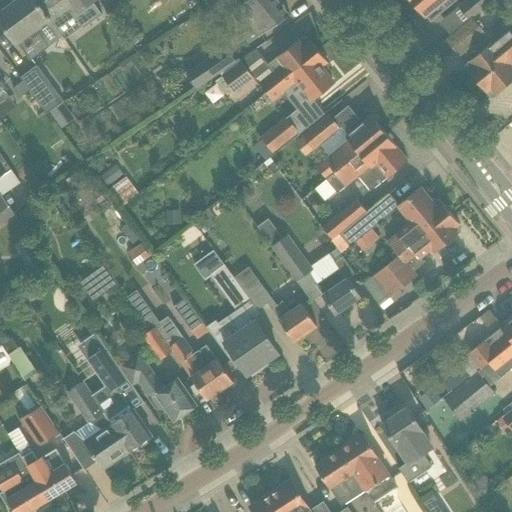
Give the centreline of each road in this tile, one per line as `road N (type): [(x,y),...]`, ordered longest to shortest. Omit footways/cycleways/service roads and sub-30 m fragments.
road 1 (residential): [(142,511),(511,263)]
road 2 (tertiary): [(511,204),(345,0)]
